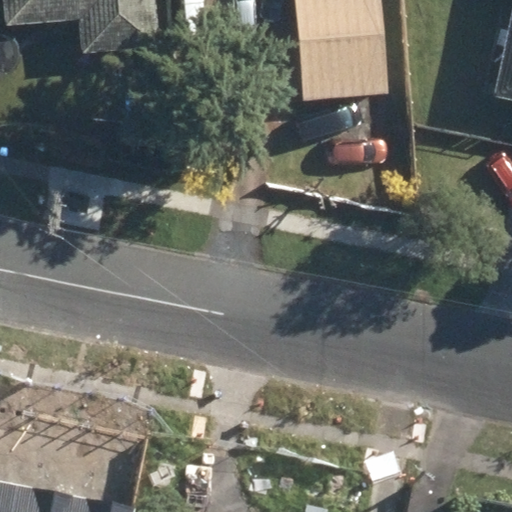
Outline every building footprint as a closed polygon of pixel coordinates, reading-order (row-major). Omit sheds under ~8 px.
[(82,20),(84,54),(158,49),(153,0),(2,0),(5,26),(27,23),(29,50),(72,46),(70,19),(82,20)] [(244,0),(205,0),(204,35),(244,35),(244,0)] [(298,0),(306,102),(387,94),(379,0),(298,0)] [(511,19),(496,99),(511,102),(511,19)] [(378,108),(333,104),(326,183),(371,187),(378,108)]
